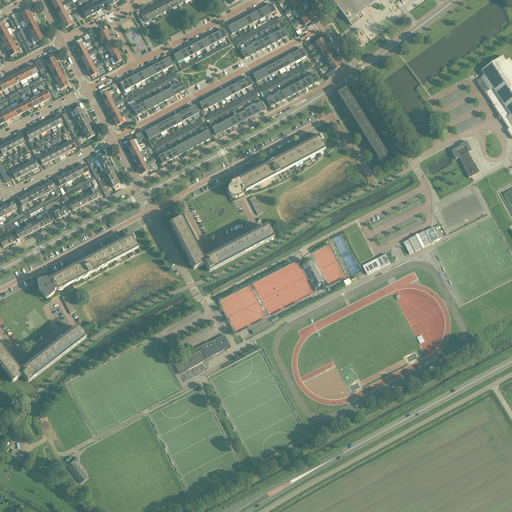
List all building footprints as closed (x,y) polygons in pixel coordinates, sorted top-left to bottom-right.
[(107,7),(103,0),(98,3),(102,10),(107,7)] [(170,9),(165,0),(159,4),(164,13),(170,9)] [(177,6),(173,0),(165,0),(170,9),(177,6)] [(297,0),(294,0),(290,3),(294,9),(300,4),(297,0)] [(369,7),(379,0),(332,0),(352,26),(365,16),(360,11),(368,5),(369,7)] [(56,11),(63,7),(62,5),(60,1),(53,5),(56,11)] [(98,3),(93,5),(97,13),(102,10),(98,3)] [(164,13),(159,4),(153,7),(157,16),(164,13)] [(304,10),(300,4),(294,9),(297,14),(304,10)] [(97,13),(93,5),(88,8),(91,15),(97,13)] [(272,5),(266,8),(270,15),(275,12),(272,5)] [(63,7),(56,11),(59,17),(66,13),(63,7)] [(153,7),(146,10),(151,19),(157,16),(153,7)] [(91,15),(88,8),(82,11),(86,18),(91,15)] [(270,15),(266,8),(261,10),(264,17),(270,15)] [(139,12),(136,14),(141,24),(144,23),(151,19),(146,10),(140,14),(139,12)] [(261,10),(255,13),(259,20),(264,17),(261,10)] [(304,10),(297,14),(301,20),(308,16),(304,10)] [(24,21),(32,17),(29,11),(21,15),(24,21)] [(66,13),(59,17),(62,23),(69,19),(66,13)] [(73,14),(75,18),(77,23),(81,21),(79,16),(78,16),(76,13),(73,14)] [(259,20),(255,13),(250,16),(254,23),(259,20)] [(69,19),(62,23),(65,29),(72,25),(70,21),(75,18),(73,14),(70,16),(71,18),(69,19)] [(254,23),(250,16),(245,19),(248,26),(254,23)] [(308,16),(301,20),(305,26),(311,22),(308,16)] [(35,23),(32,17),(24,21),(27,26),(35,23)] [(245,19),(239,22),(243,29),(248,26),(245,19)] [(243,29),(239,22),(234,24),(238,32),(243,29)] [(38,28),(35,23),(27,26),(30,32),(38,28)] [(238,32),(234,24),(228,27),(232,34),(238,32)] [(38,28),(30,32),(33,38),(41,34),(38,28)] [(279,32),(282,39),(284,38),(288,36),(284,29),(279,32)] [(9,36),(7,30),(0,33),(0,36),(2,40),(9,36)] [(103,40),(109,36),(106,30),(99,34),(103,40)] [(218,33),(221,40),(227,37),(223,30),(218,33)] [(279,32),(276,33),(273,35),(277,42),(282,39),(279,32)] [(218,33),(212,36),(216,43),(221,40),(218,33)] [(41,34),(33,38),(36,43),(44,39),(41,34)] [(88,34),(83,37),(87,44),(92,42),(88,34)] [(273,35),(268,38),(272,45),(277,42),(273,35)] [(9,36),(2,40),(5,45),(12,41),(9,36)] [(106,46),(113,42),(109,36),(103,40),(104,43),(102,44),(103,45),(104,47),(106,46)] [(212,36),(207,39),(210,46),(216,43),(212,36)] [(262,41),(261,38),(256,41),(258,43),(261,50),(266,48),(263,41),(262,41)] [(266,48),(272,45),(268,38),(263,41),(266,48)] [(319,48),(325,44),(322,38),(315,42),(319,48)] [(207,39),(201,41),(205,48),(210,46),(207,39)] [(12,41),(5,45),(8,51),(15,47),(12,41)] [(201,41),(196,44),(200,51),(205,48),(201,41)] [(116,48),(113,42),(106,46),(109,52),(116,48)] [(78,53),(85,49),(82,43),(75,47),(78,53)] [(258,43),(252,46),(256,53),(261,50),(258,43)] [(200,51),(196,44),(191,47),(194,54),(200,51)] [(325,44),(319,48),(322,54),(329,50),(325,44)] [(252,46),(247,49),(250,56),(256,53),(252,46)] [(15,47),(8,51),(11,57),(18,53),(15,47)] [(194,54),(191,47),(185,50),(189,57),(194,54)] [(109,57),(110,59),(112,58),(119,54),(116,48),(109,52),(111,55),(109,56),(109,57)] [(88,55),(85,49),(78,53),(81,59),(88,55)] [(250,56),(247,49),(241,52),(245,59),(250,56)] [(185,50),(180,53),(184,60),(189,57),(185,50)] [(302,50),(296,53),(300,60),(306,57),(302,50)] [(329,50),(322,54),(326,60),(333,56),(329,50)] [(184,60),(180,53),(174,56),(178,63),(184,60)] [(296,53),(291,55),(295,63),(300,60),(296,53)] [(112,58),(114,61),(115,64),(122,61),(119,54),(112,58)] [(47,65),(55,61),(53,58),(52,59),(50,55),(42,59),(46,65),(47,65)] [(91,61),(88,55),(81,59),(85,65),(91,61)] [(291,55),(286,58),(290,65),(295,63),(291,55)] [(336,62),(333,56),(326,60),(330,66),(336,62)] [(485,77),(477,82),(491,104),(499,115),(497,116),(499,120),(501,119),(507,128),(506,131),(508,134),(509,134),(511,139),(511,62),(510,60),(507,63),(503,57),(481,71),(485,77)] [(169,58),(164,61),(167,68),(173,65),(169,58)] [(290,65),(286,58),(280,61),(284,68),(290,65)] [(55,61),(47,65),(51,71),(58,67),(55,61)] [(91,61),(85,65),(88,71),(94,67),(91,61)] [(167,68),(164,61),(158,64),(162,71),(167,68)] [(284,68),(280,61),(275,64),(279,71),(284,68)] [(340,67),(336,62),(330,66),(333,72),(340,67)] [(162,71),(158,64),(153,67),(157,74),(162,71)] [(275,64),(270,67),(274,74),(279,71),(275,64)] [(27,69),(31,76),(37,73),(33,66),(27,69)] [(58,67),(51,71),(54,77),(62,73),(58,67)] [(98,74),(94,67),(88,71),(91,77),(98,74)] [(153,67),(148,70),(151,77),(157,74),(153,67)] [(274,74),(270,67),(264,70),(268,77),(274,74)] [(27,69),(22,72),(26,79),(31,76),(27,69)] [(148,70),(142,73),(146,80),(151,77),(148,70)] [(268,77),(264,70),(259,72),(263,79),(268,77)] [(26,79),(22,72),(16,74),(20,82),(26,79)] [(263,79),(259,72),(254,75),(257,82),(263,79)] [(62,73),(54,77),(57,84),(65,80),(62,73)] [(146,80),(142,73),(137,75),(140,82),(146,80)] [(16,74),(11,77),(15,85),(20,82),(16,74)] [(310,77),(313,84),(319,81),(315,74),(310,77)] [(137,75),(131,78),(135,85),(140,82),(137,75)] [(313,84),(310,77),(309,77),(308,76),(303,78),(304,80),(308,87),(313,84)] [(15,85),(11,77),(5,80),(9,88),(15,85)] [(131,78),(126,81),(130,88),(135,85),(131,78)] [(243,81),(246,88),(252,85),(248,78),(243,81)] [(5,80),(0,83),(4,91),(9,88),(5,80)] [(68,86),(65,80),(57,84),(61,90),(68,86)] [(304,80),(299,83),(303,90),(308,87),(304,80)] [(130,88),(126,81),(120,84),(124,91),(130,88)] [(243,81),(237,84),(241,91),(246,88),(243,81)] [(177,86),(180,93),(186,90),(182,83),(177,86)] [(303,90),(299,83),(294,86),(297,93),(303,90)] [(237,84),(232,87),(236,94),(241,91),(237,84)] [(177,86),(171,89),(175,96),(180,93),(177,86)] [(294,86),(288,89),(292,96),(297,93),(294,86)] [(236,94),(232,87),(227,90),(230,97),(236,94)] [(175,96),(171,89),(166,92),(170,99),(175,96)] [(269,91),(268,89),(260,93),(264,100),(266,99),(264,94),(269,91)] [(292,96),(288,89),(283,91),(287,99),(292,96)] [(348,108),(356,103),(352,97),(354,96),(352,94),(351,95),(347,89),(339,94),(348,108)] [(109,95),(113,93),(112,90),(104,95),(101,96),(104,102),(111,99),(109,95)] [(227,90),(221,92),(225,100),(230,97),(227,90)] [(46,91),(41,94),(45,102),(50,99),(46,91)] [(283,91),(277,94),(281,101),(287,99),(283,91)] [(170,99),(166,92),(161,95),(164,102),(170,99)] [(221,92),(216,95),(220,102),(225,100),(221,92)] [(41,94),(35,97),(39,105),(45,102),(41,94)] [(281,101),(277,94),(272,97),(276,104),(281,101)] [(164,102),(161,95),(155,98),(159,105),(164,102)] [(220,102),(216,95),(210,98),(214,105),(220,102)] [(35,97),(30,100),(34,108),(39,105),(35,97)] [(276,104),(272,97),(267,100),(270,107),(276,104)] [(155,98),(150,100),(154,107),(159,105),(155,98)] [(210,98),(205,101),(209,108),(214,105),(210,98)] [(115,101),(114,100),(112,101),(111,99),(104,102),(107,108),(114,105),(116,104),(115,101)] [(34,108),(30,100),(24,103),(28,111),(34,108)] [(150,100),(145,103),(148,110),(154,107),(150,100)] [(209,108),(205,101),(200,104),(201,106),(198,107),(201,112),(203,111),(209,108)] [(24,103),(18,106),(23,113),(28,111),(24,103)] [(145,103),(139,106),(143,113),(148,110),(145,103)] [(256,106),(260,113),(265,110),(261,103),(256,106)] [(356,103),(348,108),(357,122),(365,117),(361,111),(363,110),(361,108),(360,109),(356,103)] [(117,111),(115,107),(114,105),(107,108),(110,114),(117,111)] [(18,106),(13,109),(17,116),(23,113),(18,106)] [(143,113),(139,106),(134,109),(137,116),(143,113)] [(260,113),(256,106),(250,109),(254,116),(260,113)] [(194,107),(189,110),(193,117),(198,114),(194,107)] [(75,118),(83,114),(80,108),(72,112),(75,118)] [(13,109),(7,112),(11,119),(17,116),(13,109)] [(250,109),(245,112),(249,119),(254,116),(250,109)] [(189,110),(183,112),(187,119),(193,117),(189,110)] [(120,117),(117,111),(110,114),(114,120),(120,117)] [(7,112),(2,114),(6,122),(11,119),(7,112)] [(183,112),(178,115),(182,122),(187,119),(183,112)] [(245,112),(240,114),(243,121),(249,119),(245,112)] [(238,115),(234,117),(238,124),(243,121),(240,114),(239,113),(237,114),(238,115)] [(86,119),(83,114),(75,118),(78,123),(86,119)] [(182,122),(178,115),(173,118),(176,125),(182,122)] [(59,117),(53,120),(57,126),(62,123),(59,117)] [(120,117),(114,120),(117,127),(124,123),(120,117)] [(238,124),(234,117),(229,120),(233,127),(238,124)] [(365,117),(357,122),(365,136),(374,131),(370,125),(371,124),(370,122),(369,123),(365,117)] [(173,118),(167,121),(171,128),(176,125),(173,118)] [(89,125),(86,119),(78,123),(81,129),(89,125)] [(53,120),(48,122),(51,129),(57,126),(53,120)] [(233,127),(229,120),(224,123),(227,130),(233,127)] [(167,121),(162,124),(166,131),(171,128),(167,121)] [(48,122),(42,125),(46,132),(51,129),(48,122)] [(227,130),(224,123),(218,126),(222,133),(227,130)] [(166,131),(162,124),(157,127),(160,134),(166,131)] [(46,132),(42,125),(37,128),(41,135),(46,132)] [(84,134),(92,130),(89,125),(81,129),(84,134)] [(222,133),(218,126),(213,129),(216,136),(222,133)] [(160,134),(157,127),(151,129),(155,136),(160,134)] [(41,135),(37,128),(32,131),(35,138),(41,135)] [(155,136),(151,129),(146,132),(150,139),(155,136)] [(77,138),(75,139),(79,146),(81,145),(79,140),(85,137),(87,140),(95,136),(92,130),(84,134),(77,138)] [(35,138),(32,131),(26,134),(30,141),(35,138)] [(208,131),(202,134),(206,141),(211,138),(208,131)] [(377,137),(374,131),(365,136),(374,150),(383,145),(379,139),(380,138),(379,136),(377,137)] [(202,134),(197,137),(200,144),(206,141),(202,134)] [(227,190),(227,191),(227,192),(227,193),(228,194),(228,195),(228,196),(229,196),(230,197),(231,198),(232,198),(233,198),(235,198),(236,198),(237,198),(238,198),(243,195),(242,192),(325,148),(321,141),(323,140),(324,142),(324,141),(321,136),(230,183),(231,184),(230,184),(229,185),(228,186),(228,187),(227,188),(227,189),(227,190)] [(21,137),(15,140),(18,147),(25,143),(21,137)] [(200,144),(197,137),(191,140),(195,147),(200,144)] [(15,140),(9,143),(12,150),(18,147),(15,140)] [(195,147),(191,140),(186,143),(190,150),(195,147)] [(129,151),(136,147),(133,141),(126,144),(129,151)] [(72,142),(66,144),(70,151),(76,148),(72,142)] [(452,151),(452,152),(452,153),(456,160),(459,158),(464,169),(469,178),(479,173),(475,164),(474,164),(468,153),(472,152),(467,142),(460,145),(460,146),(453,150),(452,151)] [(12,150),(9,143),(3,146),(6,153),(12,150)] [(190,150),(186,143),(181,146),(184,153),(190,150)] [(66,144),(61,147),(64,154),(70,151),(66,144)] [(386,151),(383,145),(374,150),(383,165),(391,159),(388,153),(389,152),(388,150),(386,151)] [(181,146),(175,149),(179,156),(184,153),(181,146)] [(61,147),(56,150),(59,157),(64,154),(61,147)] [(139,153),(136,147),(129,151),(133,157),(139,153)] [(175,149),(170,151),(174,158),(179,156),(175,149)] [(59,157),(56,150),(50,153),(54,160),(59,157)] [(170,151),(165,154),(168,161),(174,158),(170,151)] [(29,160),(35,157),(32,152),(26,155),(29,160)] [(54,160),(50,153),(45,156),(48,163),(54,160)] [(142,159),(139,153),(133,157),(136,163),(142,159)] [(168,161),(165,154),(159,157),(163,164),(168,161)] [(48,163),(45,156),(39,159),(42,166),(48,163)] [(101,166),(108,162),(105,156),(98,160),(101,166)] [(142,159),(136,163),(139,169),(146,165),(142,159)] [(34,162),(29,165),(32,171),(38,168),(34,162)] [(111,168),(108,162),(101,166),(104,171),(111,168)] [(32,171),(29,165),(23,167),(26,174),(32,171)] [(85,165),(79,168),(83,175),(88,172),(85,165)] [(149,171),(146,165),(139,169),(142,175),(149,171)] [(23,167),(18,170),(21,177),(26,174),(23,167)] [(83,175),(79,168),(73,171),(77,178),(83,175)] [(114,173),(111,168),(104,171),(107,177),(114,173)] [(21,177),(18,170),(12,173),(15,180),(21,177)] [(73,171),(68,173),(72,181),(77,178),(73,171)] [(68,173),(63,176),(66,183),(72,181),(68,173)] [(114,173),(107,177),(110,182),(117,179),(114,173)] [(66,183),(63,176),(57,179),(61,186),(66,183)] [(117,179),(110,182),(113,188),(120,184),(117,179)] [(91,193),(95,200),(101,197),(97,190),(95,188),(98,186),(95,180),(92,182),(95,187),(90,190),(91,193)] [(61,194),(56,186),(54,187),(52,182),(46,185),(50,192),(54,190),(57,196),(59,195),(61,194)] [(46,185),(41,188),(44,195),(50,192),(46,185)] [(44,195),(41,188),(35,191),(39,198),(44,195)] [(35,191),(30,194),(33,201),(39,198),(35,191)] [(91,193),(86,196),(89,203),(95,200),(91,193)] [(30,194),(24,197),(28,204),(33,201),(30,194)] [(86,196),(80,199),(84,206),(89,203),(86,196)] [(28,204),(24,197),(18,200),(22,207),(28,204)] [(80,199),(75,201),(78,209),(84,206),(80,199)] [(78,209),(75,201),(69,204),(73,211),(78,209)] [(8,205),(11,212),(17,209),(13,202),(8,205)] [(11,212),(8,205),(2,208),(6,215),(11,212)] [(65,207),(59,210),(63,217),(68,214),(65,207)] [(63,217),(59,210),(53,213),(57,220),(63,217)] [(47,213),(42,216),(43,218),(47,225),(53,222),(49,216),(51,215),(50,211),(47,213)] [(43,218),(38,221),(42,228),(47,225),(43,218)] [(201,258),(181,218),(171,224),(195,270),(205,264),(208,272),(273,237),(268,227),(217,254),(215,250),(201,258)] [(38,221),(32,224),(36,231),(42,228),(38,221)] [(32,224),(26,227),(30,234),(36,231),(32,224)] [(441,236),(445,234),(441,224),(436,227),(441,236)] [(30,234),(26,227),(21,230),(25,237),(30,234)] [(409,255),(415,252),(415,253),(415,252),(422,249),(424,248),(431,244),(431,245),(431,244),(439,239),(439,238),(437,235),(434,228),(425,232),(425,231),(424,231),(425,232),(418,235),(417,235),(418,235),(416,236),(415,236),(416,236),(409,240),(409,239),(408,240),(409,240),(403,243),(404,245),(409,255)] [(25,237),(21,230),(15,233),(19,240),(25,237)] [(11,235),(5,238),(9,245),(15,242),(11,235)] [(47,279),(37,281),(39,288),(40,287),(42,290),(40,292),(45,298),(46,298),(49,296),(50,298),(55,293),(54,291),(138,247),(132,237),(86,261),(87,262),(83,264),(82,263),(83,263),(83,262),(52,279),(52,280),(49,282),(47,279)] [(9,245),(5,238),(0,241),(4,248),(9,245)] [(363,267),(367,275),(391,263),(386,255),(363,267)] [(313,261),(302,267),(304,270),(307,269),(313,281),(311,282),(313,286),(323,281),(321,277),(319,278),(313,266),(315,265),(313,261)] [(18,369),(0,345),(0,364),(14,382),(22,376),(27,382),(86,337),(79,329),(33,363),(31,360),(18,369)] [(224,335),(202,347),(202,346),(192,351),(194,354),(183,360),(184,362),(182,364),(176,367),(180,374),(186,371),(204,362),(203,360),(210,356),(211,358),(226,350),(226,351),(231,348),(224,335)] [(14,449),(11,455),(17,458),(19,452),(14,449)] [(75,457),(65,464),(80,484),(87,478),(81,471),(80,472),(74,464),(78,461),(75,457)]
